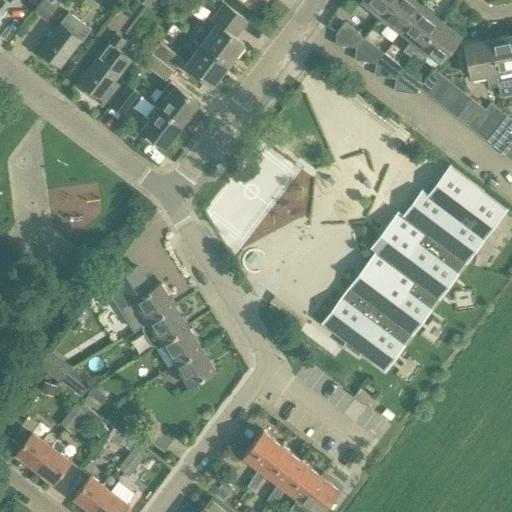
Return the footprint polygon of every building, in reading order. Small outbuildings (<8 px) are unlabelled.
[(47,0),(40,0),(35,8),(47,17),(55,6),(47,0)] [(393,0),(362,0),(375,10),(371,15),(378,21),(382,15),(393,0)] [(421,4),(415,0),(393,0),(382,15),(400,29),(421,4)] [(224,3),(218,10),(240,27),(246,20),(224,3)] [(440,19),(421,4),(400,29),(411,38),(402,50),(411,57),(414,53),(440,19)] [(216,23),(201,43),(228,64),(244,43),(234,35),(240,27),(218,10),(211,19),(216,23)] [(69,12),(60,22),(59,21),(38,49),(60,65),(79,40),(82,42),(91,29),(69,12)] [(460,35),(440,19),(414,53),(421,59),(427,50),(440,60),(460,35)] [(356,46),(363,37),(343,21),(334,32),(334,44),(356,46)] [(113,82),(131,59),(118,50),(125,41),(115,34),(79,81),(89,88),(86,92),(102,105),(117,85),(113,82)] [(511,34),(489,40),(498,85),(508,83),(511,81),(511,34)] [(355,58),(375,61),(383,52),(363,37),(356,46),(355,58)] [(488,87),(498,85),(489,40),(464,45),(470,76),(485,73),(488,87)] [(160,41),(151,52),(173,69),(181,58),(160,41)] [(212,85),(228,64),(201,43),(185,64),(212,85)] [(165,80),(173,69),(151,52),(143,63),(165,80)] [(374,74),(395,76),(402,67),(383,52),(375,61),(374,74)] [(415,92),(419,87),(423,82),(402,67),(395,76),(394,89),(415,92)] [(419,87),(429,95),(444,76),(434,68),(423,82),(419,87)] [(429,95),(438,102),(453,83),(444,76),(429,95)] [(139,91),(128,83),(111,105),(123,113),(139,91)] [(438,102),(448,109),(463,90),(453,83),(438,102)] [(174,84),(158,106),(182,125),(199,102),(174,84)] [(448,109),(457,117),(472,98),(463,90),(448,109)] [(457,117),(466,124),(481,105),(472,98),(457,117)] [(490,101),(485,108),(491,113),(498,119),(504,112),(490,101)] [(466,124),(476,131),(491,113),(485,108),(481,105),(466,124)] [(166,146),(182,125),(158,106),(141,128),(166,146)] [(398,125),(377,109),(373,115),(394,130),(398,125)] [(511,127),(511,118),(504,112),(498,119),(500,120),(510,128),(511,129),(511,127)] [(476,131),(485,138),(500,120),(498,119),(491,113),(476,131)] [(485,138),(495,146),(510,128),(500,120),(485,138)] [(495,146),(504,153),(511,143),(511,129),(510,128),(495,146)] [(322,321),(321,322),(345,340),(343,344),(358,355),(360,352),(385,370),(385,369),(385,368),(403,344),(404,344),(405,343),(404,343),(411,334),(412,334),(411,333),(430,308),(431,309),(432,308),(431,307),(438,298),(439,299),(439,298),(438,297),(457,272),(458,273),(459,272),(458,271),(465,262),(466,263),(467,262),(466,261),(484,237),(485,238),(486,237),(485,236),(506,208),(507,209),(507,208),(483,190),(484,189),(450,163),(449,164),(450,165),(429,194),(422,189),(421,189),(422,190),(404,214),(398,210),(397,211),(398,211),(372,246),(371,246),(370,247),(376,251),(323,322),(322,321)] [(137,266),(108,285),(135,328),(148,319),(174,303),(161,282),(151,289),(137,266)] [(145,324),(144,329),(153,344),(158,345),(162,342),(162,341),(188,325),(174,303),(148,319),(149,321),(145,324)] [(188,325),(162,341),(162,342),(175,362),(201,346),(188,325)] [(201,346),(175,362),(189,384),(215,368),(201,346)] [(88,387),(79,381),(66,372),(61,379),(83,395),(88,387)] [(88,393),(101,402),(107,395),(94,385),(88,393)] [(354,396),(373,411),(379,403),(360,388),(354,396)] [(78,401),(70,411),(81,420),(86,412),(89,409),(78,401)] [(386,408),(382,413),(390,419),(394,414),(386,408)] [(72,431),(81,420),(70,411),(61,422),(72,431)] [(164,450),(172,439),(151,424),(144,434),(164,450)] [(32,430),(15,452),(34,466),(56,438),(48,432),(43,438),(32,430)] [(283,445),(263,430),(244,455),(259,467),(263,470),(283,445)] [(65,446),(56,438),(34,466),(54,481),(71,459),(61,452),(65,446)] [(132,450),(128,455),(137,463),(146,452),(146,451),(141,448),(136,444),(136,445),(127,438),(123,444),(132,450)] [(253,490),(267,473),(278,482),(282,485),(302,460),(283,445),(263,470),(259,467),(247,486),(253,490)] [(137,463),(128,455),(119,466),(124,470),(129,474),(137,463)] [(272,505),(286,488),(298,497),(301,500),(321,475),(302,460),(282,485),(278,482),(266,500),(272,505)] [(73,496),(93,511),(110,489),(90,474),(73,496)] [(298,497),(291,507),(296,511),(322,511),(340,490),(321,475),(301,500),(298,497)] [(214,493),(223,500),(233,487),(224,480),(214,493)] [(123,511),(130,504),(110,489),(93,511),(94,511),(123,511)] [(212,497),(200,511),(224,511),(227,509),(212,497)]
